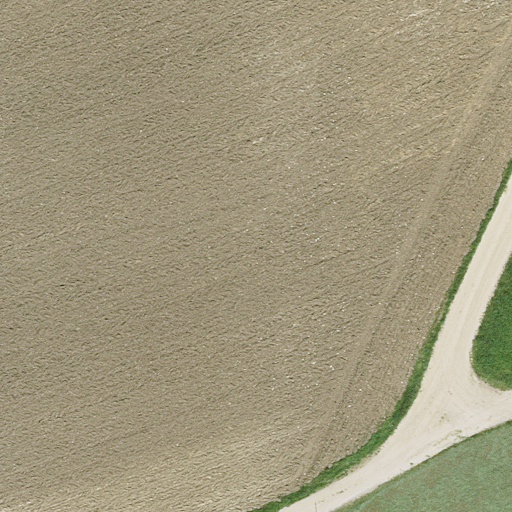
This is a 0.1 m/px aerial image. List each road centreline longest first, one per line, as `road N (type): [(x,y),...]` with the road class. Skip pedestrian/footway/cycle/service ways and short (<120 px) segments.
road 1 (track): [(511,210),(454,340),(438,428)]
road 2 (track): [(438,428),(418,450),(320,511)]
